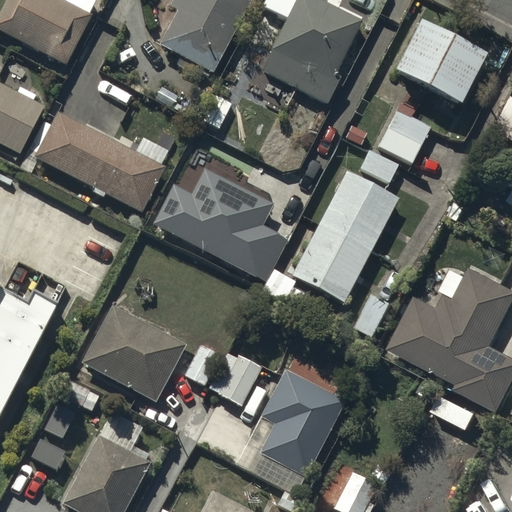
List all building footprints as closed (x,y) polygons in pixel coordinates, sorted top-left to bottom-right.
[(90,13),(64,0),(2,0),(0,5),(0,28),(64,62),(90,13)] [(245,0),(169,0),(168,2),(178,7),(160,41),(210,67),(245,0)] [(361,18),(324,0),(293,0),(272,43),(264,40),(252,65),(325,101),(337,78),(332,76),(361,18)] [(283,13),(290,0),(262,0),(261,1),(283,13)] [(482,49),(418,15),(392,65),(456,98),(482,49)] [(41,104),(0,82),(0,141),(17,150),(41,104)] [(217,126),(230,103),(215,95),(203,119),(217,126)] [(511,95),(496,128),(511,136),(511,95)] [(413,109),(399,102),(396,108),(411,115),(413,109)] [(411,162),(428,127),(394,110),(377,144),(411,162)] [(162,166),(57,112),(35,155),(92,185),(89,189),(100,195),(103,191),(139,210),(162,166)] [(301,114),(300,117),(261,190),(295,208),(335,132),(301,114)] [(364,132),(350,125),(346,133),(361,140),(364,132)] [(396,165),(369,151),(361,166),(388,180),(396,165)] [(270,204),(202,168),(190,191),(173,182),(152,223),(264,282),(287,239),(259,224),(270,204)] [(396,196),(343,169),(316,222),(289,273),(342,300),(368,249),(396,196)] [(511,182),(503,199),(511,203),(511,182)] [(511,297),(511,288),(469,266),(454,295),(443,290),(436,304),(416,294),(388,346),(496,402),(511,372),(511,359),(486,346),(511,297)] [(294,281),(273,269),(262,288),(284,300),(294,281)] [(0,397),(52,300),(27,287),(22,297),(0,285),(0,397)] [(372,292),(356,325),(375,335),(391,302),(372,292)] [(153,399),(184,343),(112,305),(82,361),(153,399)] [(219,356),(198,344),(182,373),(203,385),(219,356)] [(260,366),(238,354),(217,392),(239,404),(260,366)] [(343,398),(283,367),(258,415),(273,422),(258,452),(303,475),(343,398)] [(90,410),(98,395),(69,380),(61,396),(90,410)] [(477,410),(441,392),(432,409),(468,427),(477,410)] [(61,437),(73,412),(57,404),(44,429),(61,437)] [(121,511),(148,461),(97,434),(61,503),(78,511),(121,511)] [(55,468),(64,451),(40,439),(31,456),(55,468)] [(367,511),(380,486),(350,471),(332,506),(344,511),(367,511)] [(48,511),(59,490),(42,482),(31,504),(47,511),(48,511)] [(254,511),(212,490),(200,511),(254,511)]
